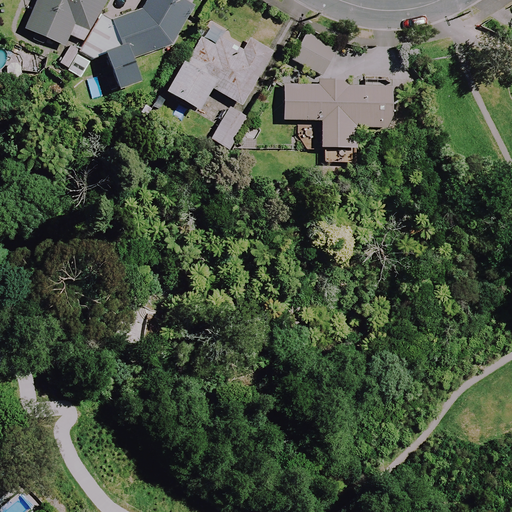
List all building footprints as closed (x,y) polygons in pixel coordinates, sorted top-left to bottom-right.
[(33,0),(19,30),(60,49),(65,36),(81,43),(100,0),(33,0)] [(88,62),(91,63),(106,60),(110,70),(103,73),(111,93),(137,83),(128,60),(168,45),(189,9),(173,0),(145,0),(139,12),(110,22),(98,17),(77,51),(63,73),(76,81),(88,62)] [(331,50),(301,35),(288,62),(318,77),(331,50)] [(240,51),(217,37),(211,48),(200,42),(193,54),(188,51),(162,95),(194,113),(207,90),(237,107),(269,53),(246,40),(240,51)] [(351,83),(313,82),(313,87),(280,87),(280,122),(311,122),(311,150),(353,150),(353,138),(362,138),(362,129),(386,130),(387,61),(351,61),(351,83)] [(244,119),(225,108),(205,141),(223,153),(244,119)]
